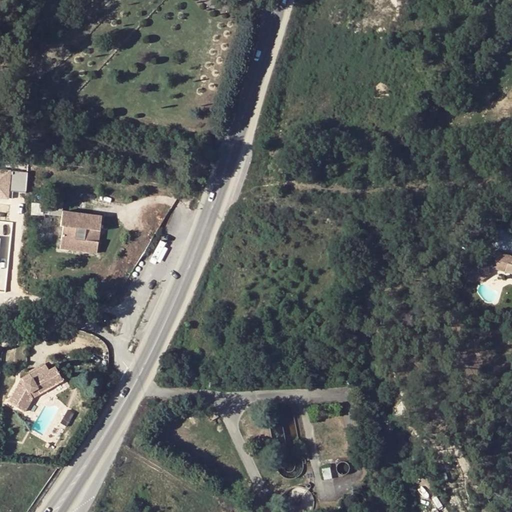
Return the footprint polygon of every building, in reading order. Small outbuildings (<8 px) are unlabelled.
[(28,191),(28,169),(0,169),(0,197),(11,198),(11,191),(28,191)] [(63,208),(61,223),(64,223),(62,245),(99,248),(102,211),(63,208)] [(488,245),(482,259),(511,270),(511,255),(500,251),(500,249),(488,245)] [(481,278),(493,275),(491,267),(479,270),(481,278)] [(40,395),(63,382),(54,367),(49,370),(45,365),(28,374),(30,379),(23,382),(21,386),(17,385),(7,402),(24,413),(32,399),(30,394),(38,390),(40,395)] [(21,378),(17,385),(21,386),(23,382),(30,379),(28,374),(21,378)] [(63,382),(40,395),(43,399),(65,386),(63,382)] [(32,399),(40,395),(38,390),(30,394),(32,399)] [(328,468),(321,470),(324,480),(330,477),(328,468)]
